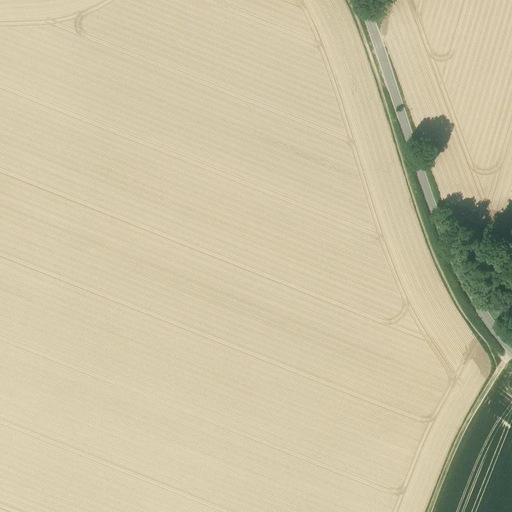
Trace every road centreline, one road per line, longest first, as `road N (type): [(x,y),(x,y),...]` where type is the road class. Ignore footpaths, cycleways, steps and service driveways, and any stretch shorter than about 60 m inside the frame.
road 1 (tertiary): [(511,351),(486,322),(450,255),(359,0)]
road 2 (track): [(511,358),(469,416),(432,511)]
